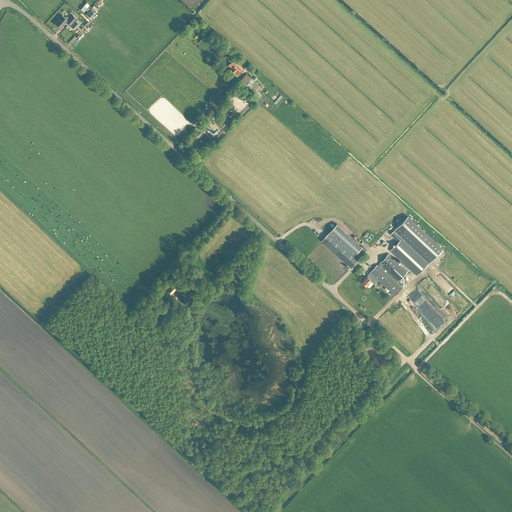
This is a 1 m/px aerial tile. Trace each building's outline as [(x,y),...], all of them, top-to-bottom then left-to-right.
[(91,18),(96,12),(91,8),(86,13),(91,18)] [(65,17),(62,15),(55,23),(61,28),(67,22),(70,25),(76,18),(73,15),(69,18),(66,16),(65,17)] [(80,23),(77,20),(76,21),(71,26),(75,30),(80,25),(79,24),(80,23)] [(228,65),(239,75),(244,69),(240,64),(243,60),(240,57),(237,60),(235,58),(228,65)] [(257,98),(261,94),(254,87),(257,84),(246,73),(239,81),(257,98)] [(207,125),(206,126),(213,133),(218,127),(214,123),(213,124),(209,120),(206,124),(207,125)] [(417,275),(429,262),(442,248),(412,219),(399,234),(394,238),(398,242),(390,250),(417,275)] [(351,267),(358,260),(353,255),(361,247),(336,224),(322,240),(351,267)] [(377,264),(367,275),(368,276),(362,282),(366,286),(371,281),(374,284),(378,280),(386,287),(384,289),(387,292),(389,290),(395,295),(402,287),(380,267),(382,266),(398,281),(407,271),(388,253),(380,263),(381,264),(379,266),(377,264)] [(176,288),(173,285),(167,291),(170,294),(176,288)]
